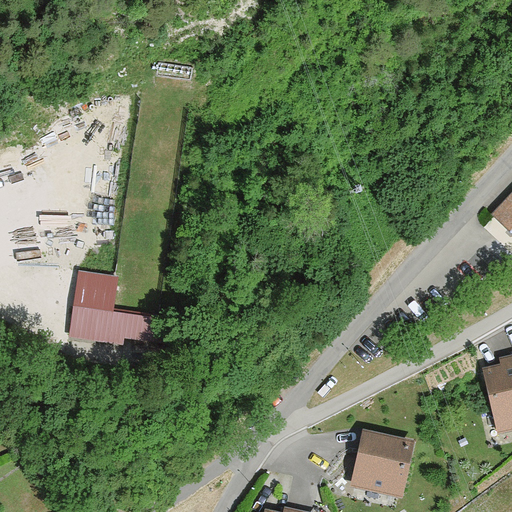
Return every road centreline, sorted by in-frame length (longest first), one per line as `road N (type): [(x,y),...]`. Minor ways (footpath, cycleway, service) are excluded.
road 1 (unclassified): [(265,434),(511,160)]
road 2 (residential): [(511,313),(265,434)]
road 3 (residential): [(149,511),(265,434)]
